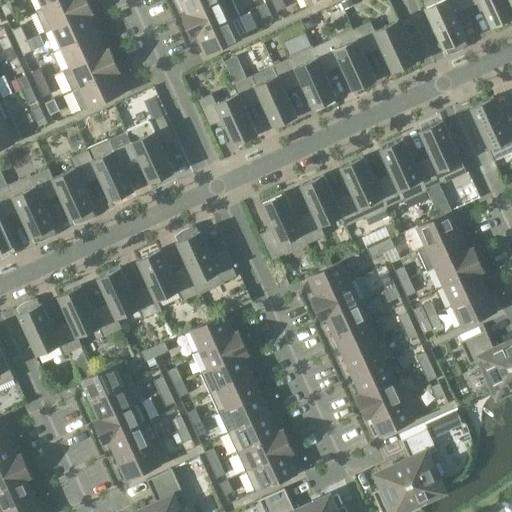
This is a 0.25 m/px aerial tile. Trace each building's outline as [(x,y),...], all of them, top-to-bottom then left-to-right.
[(14,11),(8,0),(6,0),(0,3),(0,4),(5,15),(14,11)] [(61,0),(36,12),(45,31),(86,13),(86,14),(92,11),(87,0),(61,0)] [(36,11),(36,12),(61,0),(41,0),(45,7),(36,11)] [(231,0),(218,0),(189,13),(188,13),(182,15),(192,37),(198,34),(198,33),(239,14),(231,0)] [(189,13),(218,0),(182,0),(188,13),(189,13)] [(271,0),(276,10),(285,6),(282,0),(271,0)] [(455,12),(467,6),(464,0),(421,0),(443,48),(445,47),(447,53),(456,50),(460,49),(467,44),(465,38),(466,38),(455,12)] [(464,0),(467,6),(480,1),(491,26),(511,16),(511,12),(506,0),(464,0)] [(261,17),(271,13),(265,1),(256,6),(261,17)] [(54,28),(63,47),(95,33),(86,14),(86,13),(45,31),(45,32),(54,28)] [(239,14),(198,33),(198,34),(207,53),(239,39),(230,19),(239,15),(239,14)] [(370,20),(353,28),(352,28),(364,54),(364,53),(381,46),(392,71),(416,61),(397,19),(375,29),(370,20)] [(20,25),(11,29),(17,42),(26,38),(20,25)] [(376,79),(364,53),(364,54),(352,28),(353,28),(352,27),(329,37),(329,39),(313,46),(312,46),(324,72),(325,72),(341,64),(353,90),(376,79)] [(63,70),(63,71),(104,52),(103,51),(95,33),(63,47),(72,66),(63,70)] [(7,34),(0,37),(0,42),(3,50),(12,45),(7,34)] [(26,38),(17,42),(23,54),(32,50),(26,38)] [(12,45),(3,50),(8,61),(17,56),(12,45)] [(324,72),(312,46),(313,46),(312,45),(289,55),(290,57),(272,65),(276,74),(277,74),(284,90),(285,90),(301,82),(313,108),(336,97),(325,72),(324,72)] [(63,71),(72,90),(113,72),(113,73),(119,70),(110,49),(103,51),(104,52),(63,71)] [(30,72),(36,84),(45,80),(40,67),(30,72)] [(113,72),(72,90),(72,91),(81,87),(90,107),(122,92),(113,73),(113,72)] [(25,74),(16,78),(22,90),(31,86),(25,74)] [(245,108),(262,100),(273,126),(296,115),(285,90),(284,90),(277,74),(276,74),(255,84),(251,75),(232,83),(237,93),(237,92),(245,108)] [(51,92),(45,80),(36,84),(42,96),(51,92)] [(31,86),(22,90),(27,103),(37,99),(31,86)] [(257,133),(245,108),(237,92),(237,93),(216,102),(211,93),(197,99),(208,125),(222,119),(233,144),(257,133)] [(511,117),(505,121),(493,96),(470,106),(494,159),(511,150),(511,117)] [(50,114),(59,110),(54,98),(44,102),(50,114)] [(35,120),(45,116),(39,104),(30,109),(35,120)] [(126,130),(126,131),(127,131),(139,157),(138,157),(150,182),(173,172),(161,146),(175,140),(163,115),(150,121),(149,119),(126,130)] [(425,188),(426,188),(442,181),(443,182),(466,171),(442,119),(419,130),(431,155),(414,163),(425,188)] [(0,147),(13,142),(4,121),(0,122),(0,147)] [(91,159),(92,161),(99,175),(98,175),(110,200),(133,190),(122,164),(138,157),(139,157),(127,131),(126,131),(109,139),(113,149),(92,158),(91,159)] [(391,173),(375,181),(374,181),(386,206),(403,199),(403,200),(427,190),(426,188),(425,188),(414,163),(403,137),(379,148),(391,173)] [(99,175),(92,161),(91,159),(92,158),(88,149),(69,157),(73,167),(52,176),(52,177),(59,193),(70,219),(72,218),(74,223),(79,222),(83,221),(87,219),(91,217),(94,214),(92,209),(94,208),(82,182),(98,175),(99,175)] [(351,191),(335,199),(334,199),(342,215),(341,215),(345,225),(363,217),(364,218),(387,208),(386,206),(374,181),(375,181),(363,155),(340,166),(351,191)] [(8,185),(20,211),(19,211),(31,237),(32,236),(34,241),(41,240),(44,239),(47,238),(50,235),(55,232),(53,227),(54,226),(42,201),(59,193),(52,177),(52,176),(48,167),(30,175),(30,174),(6,184),(7,186),(8,185)] [(334,199),(335,199),(323,173),(300,184),(312,209),(295,217),(306,242),(307,242),(324,234),(320,225),(341,215),(342,215),(334,199)] [(2,219),(19,211),(20,211),(8,185),(7,186),(0,188),(0,250),(14,244),(2,219)] [(295,217),(284,191),(260,202),(272,228),(259,234),(270,259),(283,253),(284,254),(307,244),(307,242),(306,242),(295,217)] [(417,225),(427,245),(458,231),(449,210),(417,225)] [(176,241),(188,266),(200,291),(200,293),(223,282),(223,281),(236,275),(225,249),(211,255),(200,230),(198,230),(196,225),(193,226),(190,226),(186,228),(183,229),(180,231),(175,235),(177,240),(176,241)] [(426,269),(436,265),(474,248),(473,247),(467,250),(458,231),(427,245),(417,250),(426,269)] [(390,237),(379,243),(383,252),(394,246),(390,237)] [(383,252),(379,243),(367,248),(371,257),(383,252)] [(149,284),(156,300),(157,300),(178,290),(182,299),(200,291),(188,266),(171,274),(160,248),(137,259),(148,284),(149,284)] [(436,265),(445,285),(483,267),(474,248),(436,265)] [(317,294),(318,295),(358,276),(349,280),(340,260),(308,275),(317,294)] [(149,284),(148,284),(132,292),(120,266),(97,277),(109,302),(116,318),(117,318),(138,308),(142,318),(161,309),(157,300),(156,300),(149,284)] [(395,270),(400,282),(409,278),(404,266),(395,270)] [(483,268),(483,267),(445,285),(454,304),(485,290),(477,271),(483,268)] [(379,274),(385,287),(394,283),(388,270),(379,274)] [(318,295),(317,294),(311,297),(321,318),(327,315),(367,296),(358,276),(318,295)] [(409,278),(400,282),(406,295),(415,291),(409,278)] [(394,283),(385,287),(391,300),(400,296),(394,283)] [(77,336),(98,326),(103,336),(121,327),(117,318),(116,318),(109,302),(92,310),(80,284),(57,295),(69,320),(77,336)] [(240,305),(251,300),(246,289),(235,294),(240,305)] [(495,310),(485,290),(454,304),(463,325),(495,310)] [(336,334),(367,320),(359,301),(368,297),(367,296),(327,315),(336,334)] [(69,320),(52,328),(41,302),(39,303),(37,298),(32,299),(28,300),(24,302),(21,304),(17,307),(19,312),(18,313),(37,355),(59,344),(63,354),(82,345),(77,336),(69,320)] [(412,309),(418,321),(427,317),(421,305),(412,309)] [(398,316),(403,327),(412,323),(407,312),(398,316)] [(232,334),(232,333),(223,314),(191,328),(201,349),(232,334)] [(427,317),(418,321),(423,332),(432,328),(427,317)] [(345,354),(376,340),(367,320),(336,334),(345,354)] [(408,339),(418,335),(412,323),(403,327),(408,339)] [(497,394),(511,386),(511,363),(503,345),(494,349),(485,329),(460,341),(470,362),(481,357),(497,394)] [(242,353),(242,354),(248,351),(238,330),(232,333),(232,334),(201,349),(209,368),(200,372),(201,372),(242,353)] [(353,374),(385,359),(376,340),(345,354),(353,374)] [(511,340),(503,345),(511,363),(511,340)] [(152,346),(157,355),(168,350),(164,341),(152,346)] [(157,355),(152,346),(141,351),(145,360),(157,355)] [(0,384),(14,378),(0,348),(0,384)] [(416,355),(422,368),(431,364),(425,351),(416,355)] [(251,373),(242,354),(242,353),(201,372),(209,392),(251,373)] [(91,398),(132,380),(123,359),(82,378),(91,398)] [(362,393),(394,379),(385,359),(353,374),(362,393)] [(431,364),(422,368),(427,381),(437,376),(431,364)] [(167,371),(173,384),(182,379),(176,367),(167,371)] [(259,393),(251,373),(209,392),(218,412),(259,393)] [(154,380),(160,392),(169,388),(163,376),(154,380)] [(182,379),(173,384),(179,396),(188,392),(182,379)] [(394,379),(362,393),(356,396),(366,417),(372,414),(371,413),(403,399),(394,379)] [(100,418),(141,400),(132,380),(91,398),(100,417),(100,418)] [(435,398),(445,394),(439,382),(430,386),(435,398)] [(169,388),(160,392),(165,405),(174,401),(169,388)] [(227,431),(268,413),(259,393),(218,412),(227,431)] [(381,433),(413,419),(403,399),(371,413),(372,414),(381,433)] [(94,420),(103,441),(110,438),(109,438),(141,423),(132,404),(141,400),(100,418),(100,417),(94,420)] [(186,412),(192,424),(201,420),(195,408),(186,412)] [(453,408),(441,414),(447,426),(459,421),(453,408)] [(277,433),(276,432),(268,413),(227,431),(236,451),(277,433)] [(172,419),(177,431),(186,426),(181,415),(172,419)] [(197,435),(206,431),(201,420),(192,424),(197,435)] [(150,442),(141,423),(109,438),(110,438),(118,457),(159,439),(159,438),(150,442)] [(186,426),(177,431),(182,442),(191,438),(186,426)] [(410,458),(401,462),(419,501),(442,490),(426,454),(437,449),(427,427),(401,439),(410,458)] [(277,433),(236,451),(237,452),(246,448),(254,466),(245,470),(245,471),(286,452),(286,453),(293,450),(283,429),(276,432),(277,433)] [(0,463),(15,457),(15,456),(6,437),(0,440),(0,463)] [(128,478),(168,459),(159,439),(118,457),(128,478)] [(204,452),(210,464),(219,460),(213,447),(204,452)] [(286,452),(245,471),(255,491),(295,472),(286,453),(286,452)] [(0,487),(24,477),(31,475),(21,454),(15,456),(15,457),(0,463),(0,487)] [(219,460),(210,464),(216,477),(225,473),(219,460)] [(372,491),(381,511),(402,511),(401,509),(419,501),(401,462),(377,473),(383,486),(372,491)] [(157,503),(148,507),(150,511),(178,511),(173,498),(183,493),(171,467),(146,479),(157,503)] [(191,481),(200,499),(216,492),(208,474),(191,481)] [(0,487),(0,511),(33,496),(24,477),(0,487)] [(224,495),(233,490),(228,479),(218,483),(224,495)] [(306,511),(304,507),(295,511),(284,487),(259,498),(264,511),(306,511)] [(40,511),(33,496),(0,511),(40,511)] [(304,507),(306,511),(348,511),(344,504),(334,509),(328,496),(304,507)]
